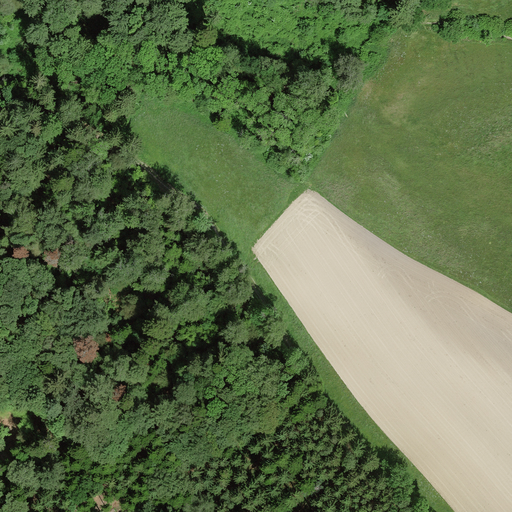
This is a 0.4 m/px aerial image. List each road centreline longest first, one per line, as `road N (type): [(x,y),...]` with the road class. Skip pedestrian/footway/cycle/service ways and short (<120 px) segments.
road 1 (track): [(0,112),(87,130),(191,209),(312,383),(420,511)]
road 2 (track): [(511,36),(322,0)]
